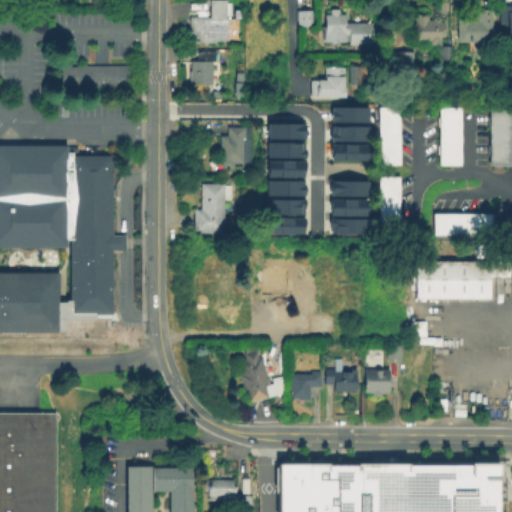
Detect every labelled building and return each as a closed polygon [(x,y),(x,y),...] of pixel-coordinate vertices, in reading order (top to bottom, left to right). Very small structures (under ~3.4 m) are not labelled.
[(188,44),(187,18),(207,17),(207,0),(225,0),(225,5),(229,5),(230,17),(223,17),(223,22),(233,21),(233,11),(240,11),(241,22),(236,22),(236,43),(188,44)] [(373,44),(349,44),(349,35),(342,35),(342,43),(322,44),(321,16),(328,15),(328,10),(336,9),(336,15),(345,15),(345,24),(373,23),(373,44)] [(492,43),(456,43),(455,19),(468,18),(468,23),(475,23),(475,10),(492,9),(492,43)] [(496,26),(496,10),(511,10),(511,38),(505,39),(505,26),(496,26)] [(310,11),(309,29),(294,29),(295,11),(310,11)] [(443,45),(413,45),(412,15),(426,15),(426,21),(443,21),(443,45)] [(188,86),(187,62),(195,62),(194,52),(214,51),(214,63),(210,63),(210,86),(188,86)] [(411,53),(410,68),(392,67),(392,52),(411,53)] [(129,64),(129,88),(61,89),(61,64),(129,64)] [(344,99),(308,100),(308,81),(323,81),(322,64),(344,64),(344,99)] [(364,106),(364,122),(326,121),(326,106),(364,106)] [(398,167),(378,167),(376,109),(397,108),(398,167)] [(460,166),(438,166),(438,108),(459,108),(460,166)] [(510,166),(488,166),(487,108),(510,108),(510,166)] [(263,122),(263,137),(301,138),(302,123),(263,122)] [(364,125),(364,140),(326,140),(326,125),(364,125)] [(249,164),(232,164),(232,172),(220,172),(220,160),(217,160),(217,136),(223,136),(223,128),(248,128),(249,164)] [(263,141),(263,156),(301,157),(301,141),(263,141)] [(327,143),(363,144),(363,160),(326,159),(327,143)] [(0,146),(65,146),(65,154),(71,154),(71,156),(111,156),(111,237),(120,237),(124,237),(124,252),(120,252),(111,252),(112,316),(94,316),(94,322),(64,322),(64,333),(56,333),(56,334),(0,334),(0,274),(57,274),(57,296),(55,296),(55,304),(64,304),(64,302),(68,302),(68,241),(65,241),(65,249),(0,249),(0,146)] [(263,160),(263,176),(302,176),(302,161),(263,160)] [(263,179),(263,194),(301,195),(301,179),(263,179)] [(364,180),(364,195),(326,195),(326,179),(364,180)] [(398,179),(399,226),(378,226),(377,179),(398,179)] [(221,208),(198,208),(198,182),(227,182),(227,199),(221,199),(221,208)] [(262,198),(262,213),(300,214),(300,198),(262,198)] [(325,198),(325,214),(363,214),(363,198),(325,198)] [(198,208),(221,208),(221,231),(192,231),(191,208),(198,208)] [(495,215),(495,239),(432,239),(432,215),(495,215)] [(262,217),(262,232),(300,233),(300,217),(262,217)] [(326,217),(326,232),(363,233),(363,218),(326,217)] [(314,312),(294,312),(294,303),(280,303),(280,308),(272,308),(272,302),(252,302),(252,267),(261,267),(261,257),(289,257),(290,269),(295,269),(296,287),(314,287),(314,312)] [(489,302),(433,301),(433,308),(419,308),(419,299),(414,299),(414,261),(508,262),(508,279),(490,279),(489,302)] [(329,334),(310,334),(311,316),(330,317),(329,334)] [(399,362),(385,362),(385,346),(399,346),(399,362)] [(281,396),(245,406),(234,363),(242,361),(240,355),(257,351),(267,387),(271,386),(270,381),(281,378),(281,396)] [(355,394),(331,394),(331,388),(324,388),(324,369),(355,370),(355,394)] [(388,370),(388,395),(380,394),(380,400),(371,400),(371,394),(363,394),(364,370),(388,370)] [(319,388),(307,389),(307,402),(288,402),(288,377),(308,376),(308,372),(319,372),(319,388)] [(445,400),(445,414),(434,414),(434,400),(445,400)] [(0,511),(53,511),(53,414),(0,414),(0,511)] [(275,511),(275,462),(392,463),(500,463),(500,483),(499,511),(275,511)] [(151,511),(126,511),(126,468),(190,468),(190,511),(168,511),(168,492),(151,492),(151,511)] [(233,482),(233,495),(248,495),(247,511),(232,511),(232,504),(205,503),(206,481),(233,482)]
